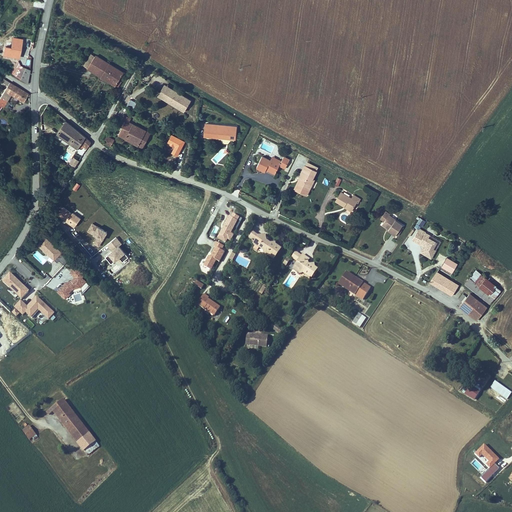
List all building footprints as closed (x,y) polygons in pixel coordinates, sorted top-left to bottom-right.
[(7,51),(6,59),(23,60),(25,42),(15,41),(14,52),(7,51)] [(91,69),(104,77),(110,66),(98,58),(91,69)] [(104,77),(123,90),(128,81),(126,79),(127,77),(110,66),(104,77)] [(24,70),(18,78),(32,87),(32,84),(32,80),(33,77),(33,75),(24,70)] [(31,97),(13,84),(0,104),(6,108),(14,95),(27,104),(31,97)] [(191,99),(165,84),(158,95),(185,110),(191,99)] [(137,102),(127,95),(123,101),(133,108),(137,102)] [(121,135),(127,138),(134,126),(133,125),(134,122),(126,117),(121,126),(125,128),(121,135)] [(93,143),(65,123),(57,133),(77,147),(81,142),(89,148),(93,143)] [(241,140),(242,128),(212,124),(210,136),(241,140)] [(134,126),(127,138),(137,145),(144,132),(134,126)] [(144,132),(137,145),(143,148),(151,136),(144,132)] [(118,140),(109,135),(107,141),(115,145),(118,140)] [(216,165),(228,152),(223,147),(211,160),(216,165)] [(79,160),(73,156),(69,162),(75,166),(79,160)] [(272,171),(281,176),(286,166),(277,161),(276,162),(268,158),(262,169),(271,174),(272,171)] [(306,183),(301,192),(312,197),(316,190),(314,189),(318,181),(322,174),(311,168),(307,176),(309,177),(306,183)] [(81,185),(77,182),(73,189),(76,192),(81,185)] [(358,200),(347,193),(341,202),(349,207),(350,206),(357,210),(362,203),(364,204),(366,201),(360,197),(358,200)] [(72,212),(63,205),(57,213),(74,226),(81,217),(73,211),(72,212)] [(384,218),(389,221),(391,216),(393,214),(389,211),(384,218)] [(239,217),(233,214),(231,216),(229,215),(218,238),(227,242),(228,239),(232,241),(235,234),(231,232),(239,217)] [(406,225),(391,216),(389,221),(386,225),(392,229),(392,231),(400,236),(406,225)] [(420,229),(425,220),(420,217),(414,225),(420,229)] [(108,231),(92,222),(87,231),(96,236),(93,243),(100,247),(108,231)] [(430,254),(436,258),(440,249),(437,247),(440,242),(431,237),(433,234),(428,232),(427,234),(420,231),(416,240),(423,243),(424,241),(430,245),(427,251),(431,253),(430,254)] [(252,239),(257,242),(261,236),(256,233),(252,239)] [(62,251),(45,235),(37,243),(55,259),(62,251)] [(261,236),(257,242),(258,243),(254,249),(258,252),(261,247),(266,251),(267,256),(270,256),(276,260),(283,250),(278,246),(277,243),(274,244),(270,242),(269,235),(261,236)] [(116,236),(106,244),(111,250),(105,256),(111,263),(119,257),(123,261),(129,256),(119,244),(122,242),(116,236)] [(224,246),(216,242),(214,245),(216,246),(211,255),(209,254),(203,266),(212,271),(217,260),(219,262),(225,251),(222,250),(224,246)] [(294,259),(300,263),(304,257),(298,253),(294,259)] [(300,263),(295,269),(302,274),(306,274),(313,279),(320,269),(311,262),(312,260),(305,255),(304,257),(300,263)] [(446,256),(441,267),(453,273),(458,262),(446,256)] [(83,272),(76,266),(71,271),(76,275),(72,279),(66,281),(57,290),(65,298),(70,293),(69,291),(72,288),(81,286),(87,280),(83,276),(83,272)] [(369,285),(349,271),(342,281),(359,292),(358,294),(361,297),(369,285)] [(30,290),(10,272),(2,281),(21,299),(30,290)] [(443,272),(437,281),(457,296),(463,288),(443,272)] [(196,279),(193,284),(201,289),(204,284),(196,279)] [(475,283),(474,284),(497,305),(499,304),(484,292),(490,284),(485,280),(480,287),(475,283)] [(340,283),(358,294),(359,292),(342,281),(340,283)] [(497,305),(474,284),(470,289),(495,309),(497,305)] [(505,297),(490,284),(484,292),(499,304),(505,297)] [(205,293),(198,303),(216,316),(221,308),(209,299),(210,297),(205,293)] [(49,319),(55,312),(36,295),(28,305),(21,299),(14,307),(24,315),(27,312),(32,316),(38,309),(49,319)] [(462,309),(467,312),(470,315),(474,318),(477,321),(481,325),(490,314),(476,301),(471,297),(462,309)] [(10,313),(0,302),(0,306),(4,309),(1,313),(6,318),(10,313)] [(357,323),(363,314),(355,309),(350,318),(357,323)] [(15,331),(22,340),(25,337),(19,328),(15,331)] [(254,335),(252,346),(268,348),(269,337),(254,335)] [(471,383),(464,394),(474,400),(481,389),(471,383)] [(511,390),(500,383),(496,389),(511,399),(511,390)] [(81,427),(70,406),(52,418),(55,421),(60,418),(69,434),(81,427)] [(69,434),(75,445),(87,437),(81,427),(69,434)] [(35,428),(28,433),(34,442),(41,437),(35,428)] [(90,444),(87,437),(75,445),(79,451),(90,444)] [(90,444),(79,451),(80,454),(84,461),(96,453),(90,444)] [(499,458),(484,444),(475,453),(479,458),(482,455),(489,461),(486,464),(490,468),(499,458)] [(98,457),(96,453),(84,461),(86,464),(98,457)]
